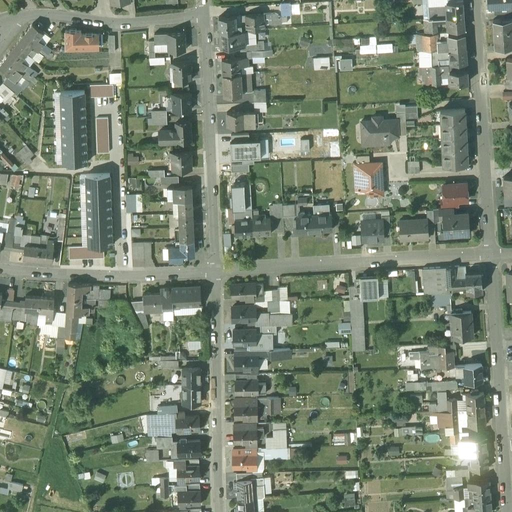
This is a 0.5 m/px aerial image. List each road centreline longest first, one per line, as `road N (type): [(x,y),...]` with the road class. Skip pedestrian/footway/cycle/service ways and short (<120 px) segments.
road 1 (residential): [(491,255),(215,272)]
road 2 (residential): [(203,14),(215,272)]
road 3 (residential): [(491,255),(508,511)]
road 4 (residential): [(474,0),(491,255)]
road 5 (residential): [(215,272),(220,511)]
road 6 (residential): [(215,272),(0,268)]
